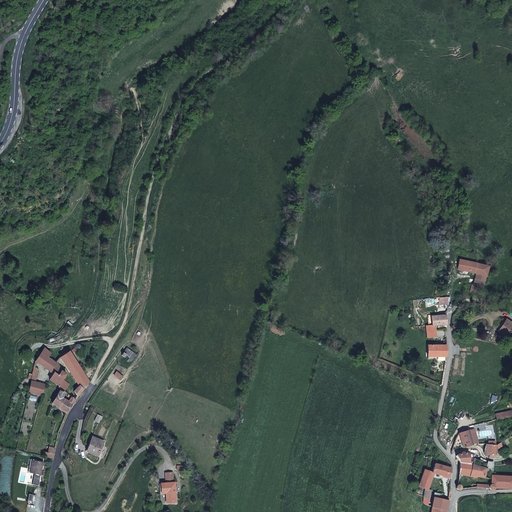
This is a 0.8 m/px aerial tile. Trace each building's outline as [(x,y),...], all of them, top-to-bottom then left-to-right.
[(457,269),(475,274),(486,276),(488,267),(459,260),(457,269)] [(475,274),(473,285),(483,287),(486,276),(475,274)] [(471,284),(469,291),(477,293),(478,290),(482,291),(483,287),(473,285),(471,284)] [(432,326),(435,326),(447,325),(446,315),(431,316),(432,325),(432,326)] [(511,324),(506,320),(498,331),(507,337),(511,328),(511,324)] [(425,326),(427,338),(436,337),(435,326),(432,326),(432,325),(425,326)] [(427,345),(427,357),(446,357),(447,345),(427,345)] [(35,361),(53,374),(49,379),(60,385),(66,374),(61,371),(62,369),(57,363),(49,358),(51,353),(48,351),(44,348),(35,361)] [(129,358),(127,361),(131,363),(136,355),(127,348),(122,355),(125,357),(126,355),(129,358)] [(79,386),(73,391),(78,397),(89,382),(69,351),(59,358),(79,386)] [(35,381),(31,380),(28,393),(42,397),(45,384),(35,381)] [(51,404),(59,409),(66,414),(72,404),(76,400),(71,397),(68,400),(63,398),(65,393),(59,390),(57,395),(51,404)] [(511,413),(511,411),(495,414),(496,420),(511,416),(511,413)] [(468,430),(458,434),(461,443),(462,448),(473,444),(468,430)] [(90,446),(88,452),(98,456),(104,441),(92,437),(89,445),(90,446)] [(488,445),(486,445),(484,449),(484,454),(490,455),(490,457),(492,458),(493,455),(495,455),(496,449),(502,447),(500,443),(496,445),(495,445),(488,445)] [(46,446),(44,457),(52,459),(55,448),(46,446)] [(473,464),(473,459),(469,458),(468,453),(462,452),(456,456),(459,463),(473,464)] [(32,461),(30,472),(40,475),(43,463),(32,461)] [(459,463),(458,474),(476,478),(476,476),(484,477),(485,473),(485,468),(473,464),(459,463)] [(451,468),(434,464),(432,472),(432,473),(434,474),(450,478),(451,468)] [(418,486),(424,489),(428,490),(428,489),(434,474),(432,473),(432,472),(424,469),(418,486)] [(166,473),(167,483),(174,482),(173,472),(166,473)] [(490,485),(489,486),(489,487),(489,488),(489,489),(490,490),(491,490),(493,490),(494,489),(495,488),(511,488),(511,476),(495,476),(492,477),(491,479),(491,484),(490,485)] [(166,493),(166,503),(176,502),(175,482),(174,482),(167,483),(161,483),(162,494),(166,493)] [(428,489),(428,490),(424,489),(423,496),(423,497),(423,503),(428,505),(432,490),(428,489)] [(441,494),(434,492),(433,497),(431,507),(447,511),(448,501),(441,499),(441,494)]
